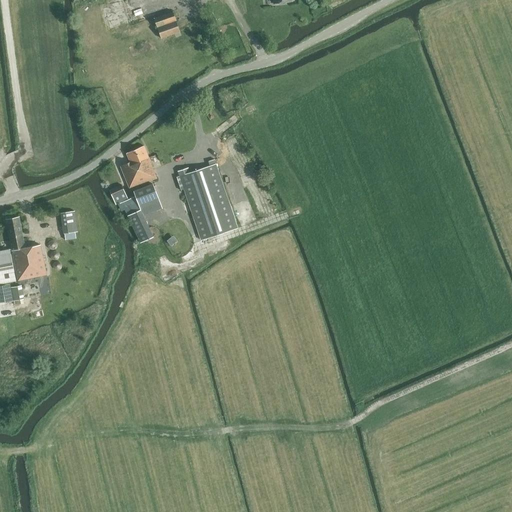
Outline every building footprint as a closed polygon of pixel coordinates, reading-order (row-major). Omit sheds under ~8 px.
[(158,28),(177,20),(173,11),(155,18),(158,28)] [(162,38),(181,31),(178,22),(159,29),(162,38)] [(130,189),(157,178),(144,145),(126,154),(130,162),(120,166),(130,189)] [(180,175),(177,176),(179,182),(182,190),(184,189),(194,216),(202,242),(239,229),(235,216),(215,159),(208,161),(210,166),(190,172),(189,168),(179,171),(180,175)] [(143,215),(163,208),(154,183),(134,190),(139,204),(143,215)] [(120,212),(125,210),(132,207),(122,184),(110,190),(120,212)] [(132,207),(125,210),(141,243),(154,237),(143,215),(139,204),(132,207)] [(66,239),(77,238),(78,238),(77,231),(79,231),(75,211),(61,213),(64,233),(65,233),(66,239)] [(26,247),(20,216),(6,219),(11,249),(10,249),(9,248),(0,250),(0,283),(16,281),(46,275),(42,245),(26,247)] [(189,237),(188,234),(187,230),(185,227),(183,225),(180,222),(178,221),(175,221),(171,220),(167,221),(165,222),(162,223),(160,226),(158,228),(156,231),(156,234),(155,237),(156,241),(157,243),(158,247),(160,249),(163,251),(165,252),(168,253),(172,254),(175,254),(178,253),(181,251),(184,249),(186,247),(187,243),(188,241),(189,237)] [(14,300),(25,298),(22,285),(11,287),(14,300)]
